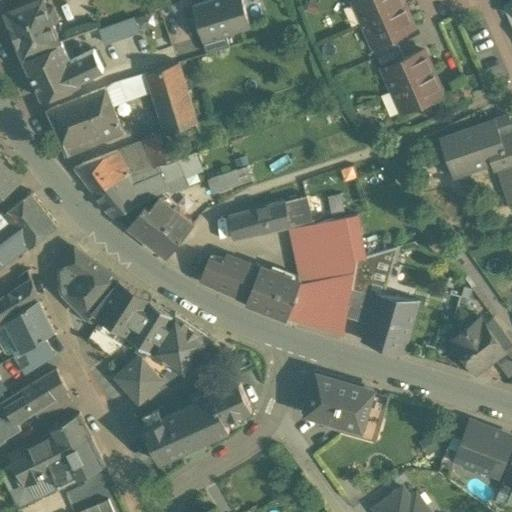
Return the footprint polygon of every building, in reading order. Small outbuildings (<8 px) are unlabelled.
[(44,0),(32,0),(7,10),(24,56),(61,42),(53,22),(58,20),(53,5),(48,7),(44,0)] [(243,0),(209,0),(193,5),(197,17),(189,19),(193,32),(201,30),(204,41),(227,34),(252,26),(243,0)] [(357,0),(354,1),(354,2),(364,23),(405,5),(403,0),(357,0)] [(405,5),(364,23),(373,45),(395,36),(415,27),(405,5)] [(106,42),(143,28),(137,13),(100,27),(106,42)] [(227,34),(204,41),(207,52),(230,45),(227,34)] [(373,45),(378,56),(400,47),(395,36),(373,45)] [(63,41),(24,56),(43,97),(82,82),(81,79),(71,59),(63,41)] [(400,47),(378,56),(383,67),(405,58),(400,47)] [(95,48),(71,59),(81,79),(104,68),(95,48)] [(405,58),(383,67),(393,89),(434,71),(425,49),(405,58)] [(180,61),(133,76),(140,96),(153,91),(159,111),(192,100),(180,61)] [(434,71),(393,89),(402,111),(444,93),(434,71)] [(133,76),(120,80),(128,100),(140,96),(133,76)] [(463,77),(452,82),(462,104),(473,99),(463,77)] [(105,85),(48,107),(70,152),(124,131),(105,85)] [(192,100),(159,111),(165,132),(166,132),(176,129),(197,121),(198,121),(192,100)] [(511,120),(510,115),(441,138),(454,175),(492,162),(494,167),(499,165),(511,202),(511,120)] [(197,121),(176,129),(179,139),(200,132),(197,121)] [(176,129),(166,132),(165,132),(145,138),(154,165),(154,166),(158,164),(177,158),(184,156),(179,139),(176,129)] [(118,149),(76,164),(75,165),(94,188),(131,172),(131,171),(118,149)] [(1,150),(0,150),(0,195),(23,177),(1,150)] [(177,158),(158,164),(165,180),(184,174),(177,158)] [(131,172),(94,188),(113,214),(169,189),(165,180),(158,164),(154,166),(154,165),(131,171),(131,172)] [(237,168),(211,177),(215,192),(242,183),(237,168)] [(32,189),(5,210),(4,208),(0,211),(0,254),(6,262),(26,247),(58,223),(32,189)] [(341,192),(328,195),(333,215),(345,212),(341,192)] [(195,221),(160,194),(151,206),(146,202),(128,225),(152,243),(156,238),(171,250),(195,221)] [(302,195),(286,200),(292,225),(293,226),(307,223),(309,223),(302,195)] [(286,199),(230,214),(234,237),(292,225),(286,200),(286,199)] [(309,223),(307,223),(310,242),(303,244),(307,265),(358,257),(366,255),(358,213),(309,223)] [(120,277),(76,246),(61,264),(63,287),(65,292),(88,315),(120,277)] [(261,266),(227,253),(223,262),(209,257),(201,277),(249,295),(261,266)] [(358,257),(307,266),(307,265),(302,280),(300,284),(312,288),(311,292),(351,299),(353,288),(356,267),(358,257)] [(302,280),(261,264),(249,295),(247,301),(288,316),(300,284),(302,280)] [(373,271),(356,267),(353,288),(367,292),(373,271)] [(32,277),(0,297),(0,310),(6,320),(7,320),(40,298),(32,277)] [(152,296),(122,278),(121,278),(94,310),(120,326),(129,332),(152,296)] [(351,299),(311,292),(312,288),(300,284),(288,316),(345,333),(348,314),(348,313),(351,299)] [(367,292),(353,288),(351,299),(348,313),(348,314),(370,320),(377,295),(367,292)] [(396,297),(392,297),(388,301),(388,304),(376,302),(379,293),(378,293),(377,295),(370,320),(364,339),(403,351),(419,298),(396,294),(396,297)] [(129,332),(128,334),(152,348),(153,349),(153,348),(176,312),(170,309),(171,308),(157,299),(156,300),(152,298),(153,297),(152,296),(129,332)] [(40,298),(7,320),(23,349),(23,350),(46,336),(46,335),(56,329),(40,298)] [(213,336),(176,311),(176,312),(153,348),(176,364),(186,370),(213,336)] [(480,315),(451,338),(476,372),(495,358),(506,350),(505,349),(480,315)] [(120,326),(109,334),(96,326),(90,336),(99,342),(108,354),(122,344),(128,334),(129,332),(120,326)] [(46,336),(23,350),(23,349),(15,354),(26,373),(57,354),(46,336)] [(511,344),(505,349),(506,350),(495,358),(509,376),(511,373),(511,344)] [(145,355),(143,353),(119,374),(140,398),(164,377),(162,375),(176,364),(153,348),(153,349),(152,348),(145,355)] [(58,367),(6,398),(14,412),(7,416),(8,418),(11,424),(17,420),(35,408),(40,417),(54,409),(49,400),(67,389),(69,388),(58,367)] [(374,388),(318,371),(307,412),(373,431),(378,415),(367,411),(374,389),(374,388)] [(237,374),(208,387),(211,394),(144,424),(160,461),(184,450),(186,454),(208,444),(206,441),(230,430),(226,421),(253,409),(250,403),(251,402),(241,381),(240,381),(237,374)] [(67,389),(49,400),(54,409),(55,410),(73,400),(67,389)] [(390,394),(374,389),(367,411),(378,415),(383,416),(390,394)] [(81,411),(49,430),(51,434),(12,454),(26,482),(13,488),(23,503),(59,485),(53,470),(48,460),(61,452),(61,453),(92,437),(93,436),(81,411)] [(8,418),(0,423),(0,437),(3,436),(0,430),(11,424),(8,418)] [(511,440),(511,434),(471,419),(463,439),(457,454),(456,458),(464,460),(463,461),(465,465),(472,468),(476,466),(477,465),(499,474),(511,440)] [(11,424),(0,430),(3,436),(0,437),(0,444),(7,440),(6,439),(22,428),(17,420),(11,424)] [(463,439),(451,435),(447,450),(457,454),(463,439)] [(92,437),(61,453),(61,452),(48,460),(53,470),(62,465),(61,463),(65,461),(73,477),(105,462),(92,437)] [(511,462),(500,490),(511,494),(511,490),(511,462)] [(404,486),(375,506),(379,511),(431,511),(426,504),(420,509),(404,486)] [(115,511),(109,498),(77,511),(115,511)]
